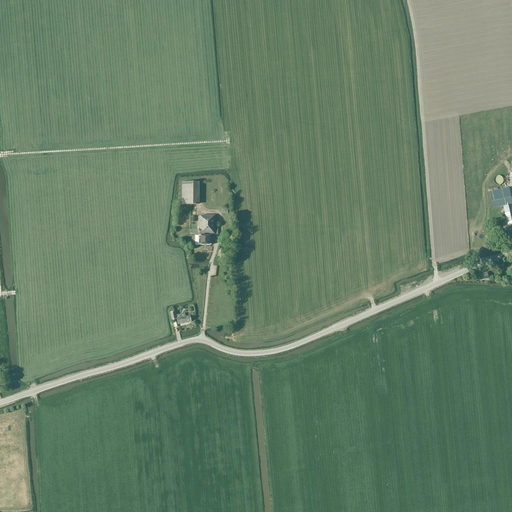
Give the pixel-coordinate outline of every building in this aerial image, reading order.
[(503,183),(504,181),(503,179),(502,178),(501,176),(499,176),(497,176),(496,177),(495,177),(494,178),(493,179),(493,180),(493,181),(493,182),(493,183),(495,185),(495,186),(496,186),(497,186),(499,186),(500,186),(501,186),(502,185),(503,183)] [(199,205),(199,182),(182,182),(182,205),(199,205)] [(511,234),(511,201),(508,186),(494,189),(495,196),(491,197),(494,208),(503,206),(507,221),(504,221),(505,226),(508,226),(509,231),(510,230),(511,234)] [(199,235),(195,235),(195,245),(196,245),(196,246),(197,246),(198,246),(198,245),(211,246),(211,238),(211,235),(218,235),(218,229),(217,229),(215,229),(215,215),(203,215),(203,216),(199,216),(199,231),(199,235)] [(479,281),(489,279),(488,272),(478,274),(479,281)] [(184,314),(176,315),(178,325),(190,322),(189,316),(185,317),(184,314)]
